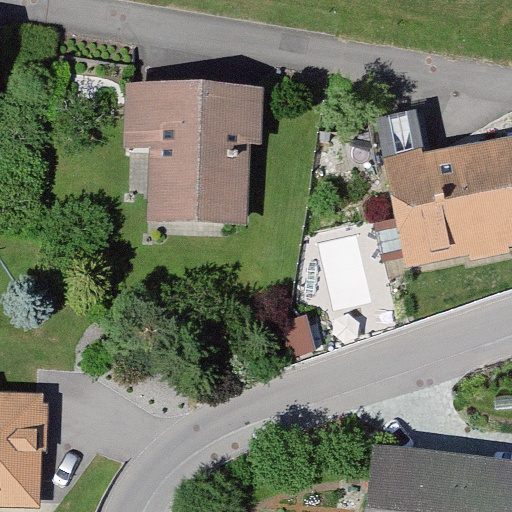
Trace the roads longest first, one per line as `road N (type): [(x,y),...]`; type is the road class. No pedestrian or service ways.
road 1 (unclassified): [(511,88),(0,10)]
road 2 (unclassified): [(124,511),(160,456),(213,419),(511,314)]
